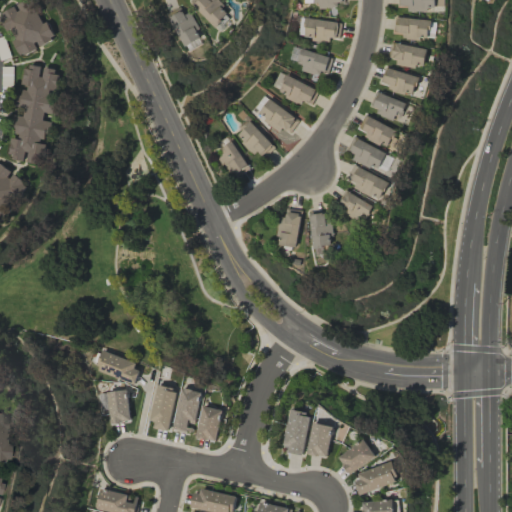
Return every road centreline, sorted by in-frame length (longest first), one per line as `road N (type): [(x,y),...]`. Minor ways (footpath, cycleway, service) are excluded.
road 1 (tertiary): [(297,335),(240,277),(111,0)]
road 2 (residential): [(375,0),(355,91),(303,168),(209,221)]
road 3 (residential): [(329,488),(245,469),(127,461)]
road 4 (secondary): [(487,375),(511,174)]
road 5 (secondary): [(511,99),(489,156),(467,284)]
road 6 (residential): [(297,335),(255,399),(245,469)]
road 7 (secondary): [(465,376),(465,511)]
